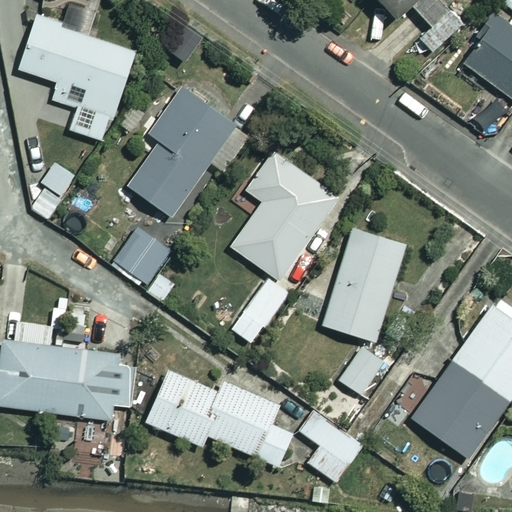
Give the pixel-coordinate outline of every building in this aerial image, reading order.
[(382,0),(401,18),(414,6),(434,26),(422,38),(435,51),(465,22),(442,0),(382,0)] [(511,24),(498,15),(464,62),(511,97),(511,24)] [(138,51),(39,17),(21,68),(59,82),(54,98),(114,119),(138,51)] [(238,124),(184,86),(151,133),(162,141),(130,185),(173,215),(211,162),(226,172),(242,149),(227,138),(238,124)] [(340,197),(275,151),(248,189),(265,201),(233,245),(280,280),(340,197)] [(79,176),(55,163),(44,182),(68,195),(79,176)] [(408,243),(355,227),(324,324),(377,341),(408,243)] [(171,250),(138,228),(116,260),(149,282),(171,250)] [(291,291),(270,276),(233,328),(254,343),(291,291)] [(511,309),(497,299),(413,417),(471,458),(511,400),(511,309)] [(54,326),(18,322),(16,341),(5,340),(1,371),(0,370),(0,404),(112,418),(114,404),(134,406),(140,358),(52,348),(54,326)] [(389,357),(366,341),(341,380),(364,395),(389,357)] [(220,391),(170,370),(148,421),(205,445),(209,435),(280,464),(294,432),(274,424),(281,405),(224,381),(220,391)] [(363,444),(313,411),(301,430),(322,444),(310,463),(338,482),(363,444)]
